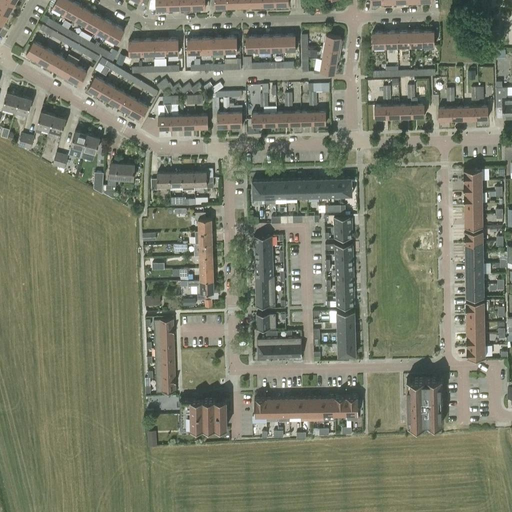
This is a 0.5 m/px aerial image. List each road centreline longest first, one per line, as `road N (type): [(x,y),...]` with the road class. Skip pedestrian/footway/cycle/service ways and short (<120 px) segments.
road 1 (residential): [(448,366),(233,369),(227,147)]
road 2 (residential): [(355,16),(151,22),(104,0)]
road 3 (residential): [(227,147),(159,148),(0,58)]
road 4 (residential): [(443,140),(448,366)]
road 5 (residential): [(353,144),(227,147)]
